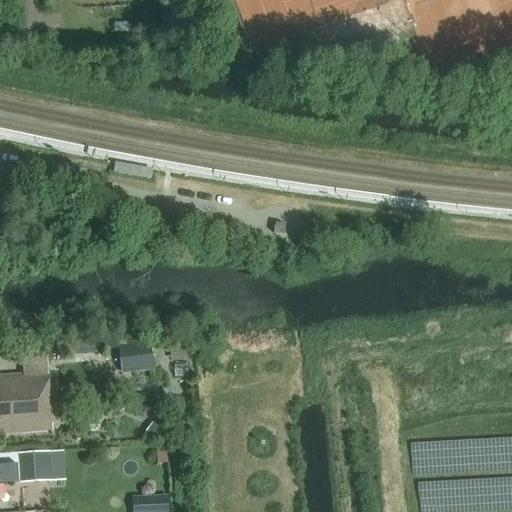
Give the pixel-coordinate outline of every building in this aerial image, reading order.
[(273,235),(283,237),(285,227),(275,225),(273,235)] [(117,348),(121,375),(154,371),(150,344),(117,348)] [(187,361),(187,351),(170,352),(170,362),(187,361)] [(0,435),(51,433),(48,376),(0,378),(0,435)] [(152,426),(143,438),(155,446),(164,435),(152,426)] [(167,465),(167,448),(157,448),(157,466),(167,465)] [(50,454),(17,456),(19,486),(51,485),(50,454)] [(0,485),(14,485),(13,469),(0,469),(0,485)]
